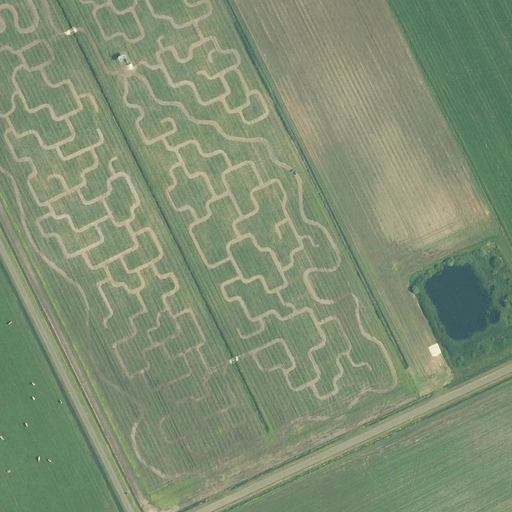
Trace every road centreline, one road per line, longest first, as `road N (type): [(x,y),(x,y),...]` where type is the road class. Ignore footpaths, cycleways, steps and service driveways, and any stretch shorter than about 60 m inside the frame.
road 1 (unclassified): [(511,369),(204,511)]
road 2 (unclassified): [(130,511),(0,243)]
